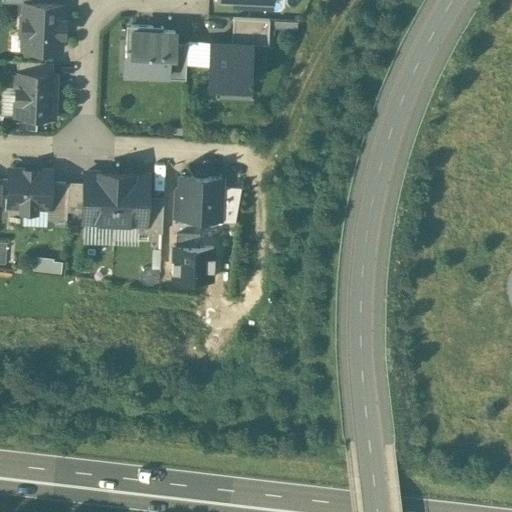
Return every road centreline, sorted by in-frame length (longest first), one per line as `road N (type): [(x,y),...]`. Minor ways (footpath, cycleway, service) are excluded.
road 1 (tertiary): [(373,511),(356,314),(365,223),(388,124),(451,0)]
road 2 (trunk): [(400,511),(0,455)]
road 3 (trunk): [(0,476),(241,511)]
road 4 (residential): [(241,153),(82,144)]
road 5 (residential): [(82,144),(90,0)]
